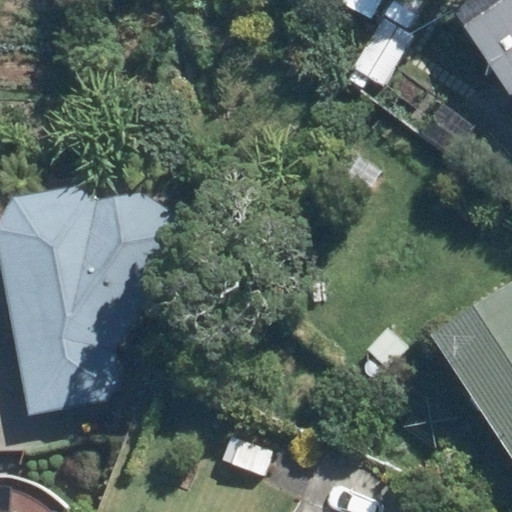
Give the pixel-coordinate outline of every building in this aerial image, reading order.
[(392,0),(352,0),(348,7),(378,24),(392,0)] [(511,0),(483,0),(478,4),(511,52),(511,0)] [(398,19),(371,65),(399,82),(426,34),(398,19)] [(435,132),(467,154),(487,127),(455,105),(435,132)] [(15,222),(49,412),(141,396),(132,345),(213,230),(161,192),(119,200),(97,183),(35,196),(15,222)] [(511,304),(471,331),(511,394),(511,304)] [(400,328),(381,348),(403,368),(421,347),(400,328)]
